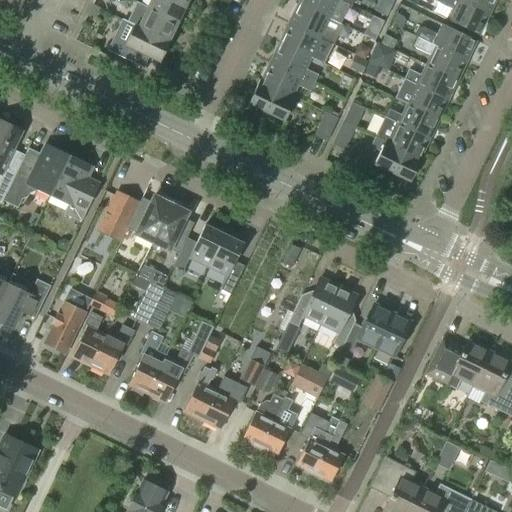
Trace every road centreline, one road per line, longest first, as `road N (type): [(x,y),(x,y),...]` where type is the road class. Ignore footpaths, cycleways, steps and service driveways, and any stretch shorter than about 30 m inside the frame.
road 1 (unclassified): [(292,511),(0,371)]
road 2 (residential): [(254,213),(0,89)]
road 3 (tertiary): [(200,144),(23,58)]
road 4 (residential): [(430,253),(511,86)]
road 5 (residential): [(254,213),(414,288)]
road 6 (residential): [(200,144),(267,0)]
road 7 (tertiary): [(430,253),(298,192)]
